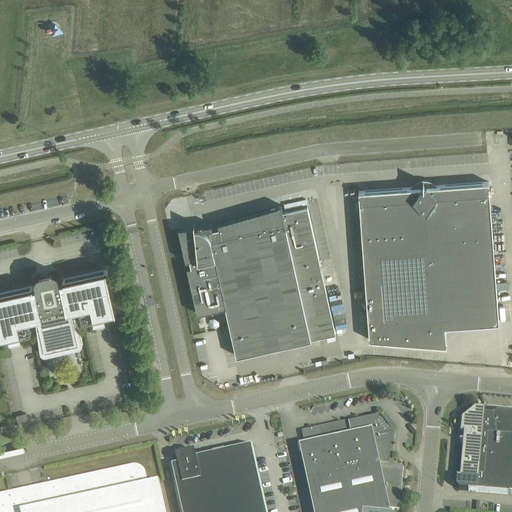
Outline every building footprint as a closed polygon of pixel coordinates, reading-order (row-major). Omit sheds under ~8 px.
[(413,188),(358,191),(359,195),(366,299),(368,322),(369,340),(447,346),(445,327),(499,323),(494,255),(494,249),(491,215),(490,197),(489,182),(434,186),(433,185),(432,184),(431,184),(430,183),(429,183),(427,183),(426,182),(425,182),(424,182),(423,181),(423,182),(422,182),(420,183),(419,183),(418,184),(417,184),(416,185),(415,186),(414,187),(413,187),(413,188)] [(189,257),(190,260),(191,266),(187,267),(197,313),(225,307),(236,356),(336,334),(307,207),(283,212),(281,205),(218,223),(218,227),(195,232),(194,228),(180,229),(187,257),(189,257)] [(115,311),(107,271),(106,271),(106,270),(105,270),(63,280),(62,280),(62,281),(60,282),(59,277),(58,275),(57,274),(56,272),(54,272),(52,271),(50,272),(49,273),(42,275),(40,274),(38,274),(37,275),(35,276),(34,278),(34,279),(34,281),(35,287),(33,288),(33,287),(32,287),(31,287),(0,293),(0,337),(7,336),(8,341),(19,338),(18,333),(30,330),(28,321),(38,319),(37,320),(45,351),(46,352),(78,344),(78,343),(72,312),(71,312),(71,311),(79,309),(82,320),(93,317),(94,321),(94,322),(95,322),(95,321),(105,319),(106,318),(105,314),(115,312),(115,311)] [(511,494),(511,412),(475,409),(462,420),(461,432),(460,432),(458,435),(458,439),(460,441),(463,442),(460,477),(456,477),(456,478),(457,478),(456,486),(459,490),(511,494)] [(25,414),(16,416),(18,427),(28,425),(25,414)] [(389,511),(389,509),(399,510),(403,467),(389,466),(392,432),(380,416),(348,423),(348,421),(302,431),(305,445),(299,446),(313,511),(389,511)] [(178,465),(172,467),(178,494),(181,511),(264,511),(257,476),(251,449),(238,452),(237,449),(226,452),(226,455),(196,461),(194,451),(175,456),(178,465)] [(0,511),(164,511),(158,482),(147,485),(145,475),(144,472),(143,471),(142,469),(140,468),(138,467),(136,466),(134,466),(132,466),(0,494),(0,511)]
